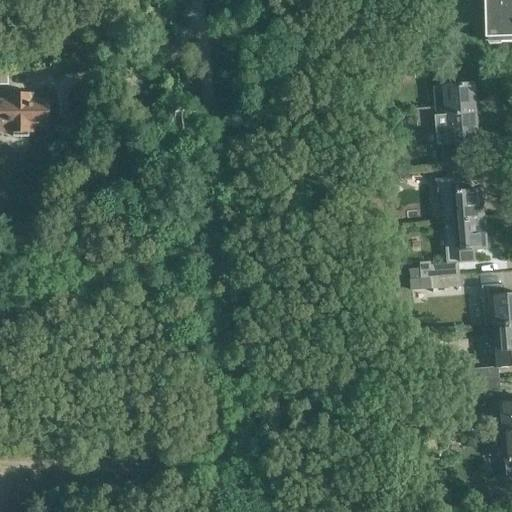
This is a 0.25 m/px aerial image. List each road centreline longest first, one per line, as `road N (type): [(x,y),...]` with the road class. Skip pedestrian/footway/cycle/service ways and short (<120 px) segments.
road 1 (unclassified): [(193,0),(253,499)]
road 2 (unknown): [(294,511),(295,461),(272,429),(263,346),(244,284),(240,164)]
